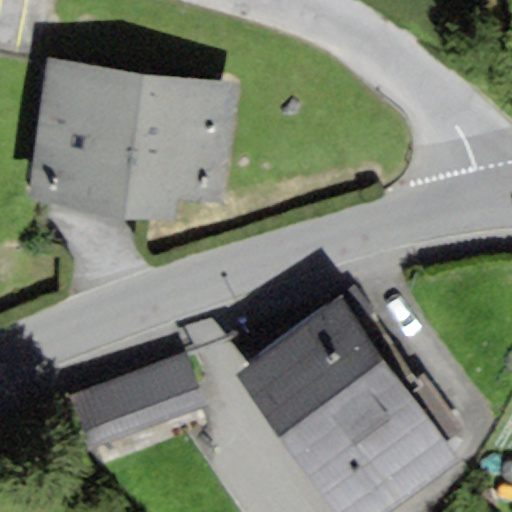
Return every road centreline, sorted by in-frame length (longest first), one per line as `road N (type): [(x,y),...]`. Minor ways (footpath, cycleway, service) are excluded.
road 1 (unclassified): [(496,199),(315,246),(0,363)]
road 2 (residential): [(260,0),(342,32),(412,81),(457,128),(496,199)]
